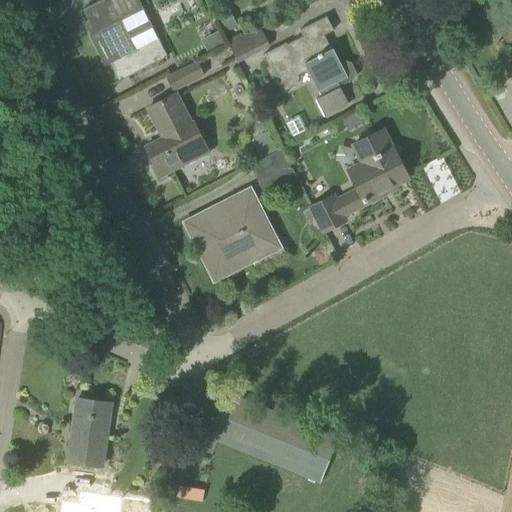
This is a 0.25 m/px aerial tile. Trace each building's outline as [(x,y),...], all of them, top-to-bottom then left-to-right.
[(94,32),(89,35),(104,66),(110,63),(119,81),(167,56),(158,37),(137,48),(123,21),(143,10),(138,0),(101,0),(82,10),(94,32)] [(303,36),(287,44),(286,42),(263,54),(269,66),(267,67),(276,86),(278,86),(279,88),(286,90),(297,84),(299,78),(298,76),(308,71),(321,96),(316,99),(325,116),(349,104),(337,82),(338,81),(344,83),(354,78),(356,73),(351,63),(344,61),(340,63),(333,48),(328,51),(321,37),(334,30),(327,16),(300,30),(303,36)] [(218,31),(201,40),(207,53),(225,44),(218,31)] [(250,57),(240,37),(228,44),(238,63),(250,57)] [(173,91),(205,76),(197,60),(165,76),(173,91)] [(159,177),(210,151),(194,121),(191,122),(176,93),(147,108),(162,137),(146,146),(155,164),(153,164),(159,177)] [(344,118),(350,130),(365,122),(359,110),(344,118)] [(312,206),(324,231),(346,220),(343,215),(381,196),(380,192),(409,178),(393,147),(392,148),(383,129),(355,143),(364,162),(349,169),(358,187),(335,199),(333,196),(312,206)] [(259,184),(291,167),(281,148),(249,165),(259,184)] [(203,212),(185,221),(200,252),(209,247),(224,274),(223,275),(223,276),(253,261),(252,258),(278,245),(279,247),(281,247),(250,189),(234,197),(235,199),(204,215),(203,212)] [(330,260),(326,249),(319,251),(316,256),(319,264),(330,260)] [(338,437),(245,400),(227,392),(208,437),(227,444),(320,483),(338,437)] [(77,398),(68,461),(103,466),(106,435),(103,435),(108,403),(111,404),(111,403),(92,400),(92,405),(78,403),(78,398),(77,398)] [(104,478),(83,475),(81,487),(103,490),(104,478)] [(120,511),(122,497),(82,492),(81,492),(79,503),(63,501),(63,503),(61,511),(120,511)]
